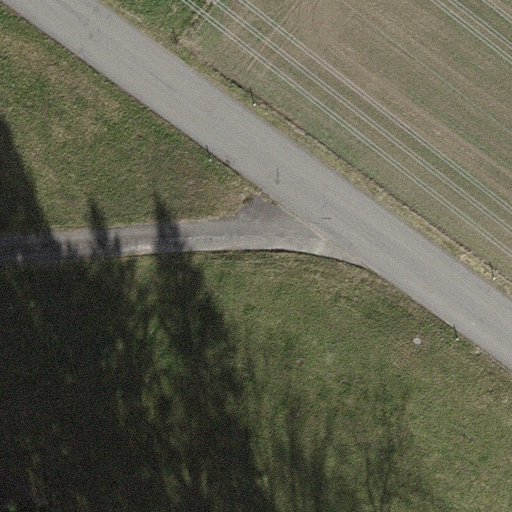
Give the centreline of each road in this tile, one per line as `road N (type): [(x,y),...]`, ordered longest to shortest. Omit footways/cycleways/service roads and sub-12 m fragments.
road 1 (tertiary): [(54,0),(511,334)]
road 2 (track): [(361,224),(0,256)]
